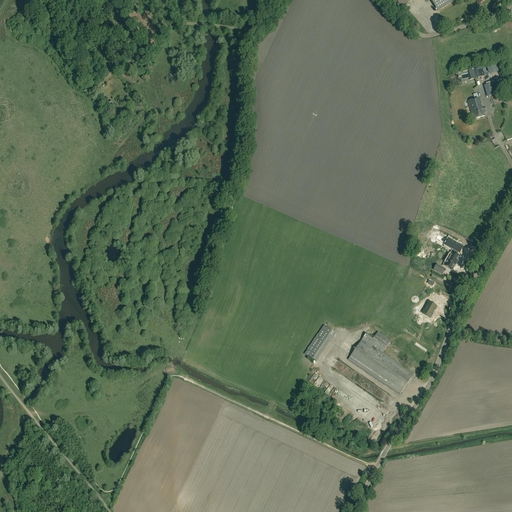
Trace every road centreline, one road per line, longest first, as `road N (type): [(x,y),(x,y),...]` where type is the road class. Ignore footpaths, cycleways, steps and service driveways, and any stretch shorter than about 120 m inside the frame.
road 1 (unclassified): [(353,511),(429,383),(511,211)]
road 2 (track): [(136,0),(181,23),(245,29),(270,0)]
road 3 (track): [(386,0),(423,35),(511,8)]
